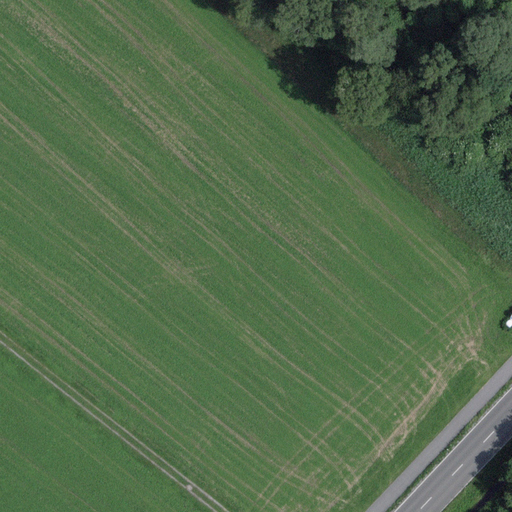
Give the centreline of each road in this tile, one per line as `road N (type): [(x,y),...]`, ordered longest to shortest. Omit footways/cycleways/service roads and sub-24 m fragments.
road 1 (track): [(217,511),(0,339)]
road 2 (secondary): [(511,412),(418,511)]
